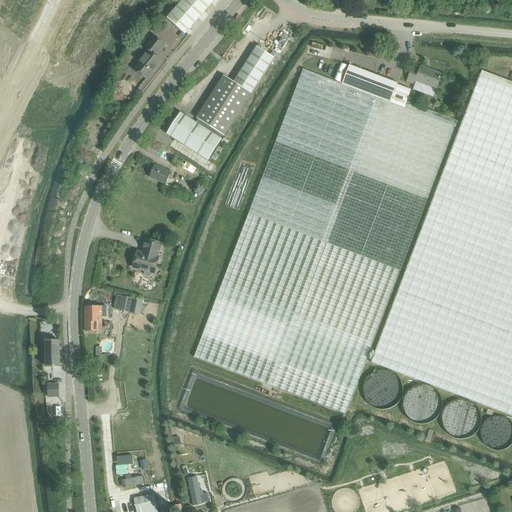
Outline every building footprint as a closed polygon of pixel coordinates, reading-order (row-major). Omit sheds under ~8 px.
[(182,0),(167,18),(185,34),(215,0),(182,0)] [(146,79),(162,59),(156,55),(164,44),(154,36),(145,47),(149,50),(134,69),(146,79)] [(197,119),(198,120),(196,123),(181,113),(167,134),(208,161),(222,140),(220,139),(222,135),(224,136),(252,93),(252,92),(274,58),(257,47),(234,82),(224,76),(197,119)] [(349,67),(342,85),(390,103),(393,96),(407,102),(411,92),(396,87),(397,84),(350,66),(349,67)] [(436,89),(442,75),(421,67),(418,72),(411,70),(407,81),(414,84),(416,81),(436,89)] [(303,70),(194,357),(346,415),(455,128),(457,121),(407,102),(393,96),(390,103),(342,85),(303,70)] [(371,363),(511,416),(511,82),(482,71),(371,363)] [(111,86),(106,94),(111,98),(117,90),(111,86)] [(150,178),(165,185),(170,187),(173,181),(168,179),(171,173),(155,165),(150,178)] [(137,252),(133,268),(145,271),(144,273),(145,275),(146,276),(148,277),(150,276),(151,275),(152,273),(154,273),(158,258),(157,258),(161,244),(146,240),(143,248),(141,253),(137,252)] [(114,309),(139,315),(142,301),(117,295),(114,309)] [(85,332),(98,332),(102,332),(102,317),(106,317),(106,311),(102,311),(102,306),(85,306),(85,332)] [(47,367),(60,367),(59,341),(46,341),(47,367)] [(362,385),(362,393),(365,400),(370,406),(378,409),(386,409),(393,406),(399,400),(401,393),(401,385),(398,378),(393,373),(386,370),(378,370),(371,373),(365,378),(362,385)] [(58,384),(48,384),(48,395),(48,398),(59,398),(58,395),(58,384)] [(421,424),(428,422),(435,417),(439,410),(440,401),(437,393),(430,387),(424,385),(417,385),(410,388),(405,392),(401,399),(401,406),(403,413),(407,419),(413,422),(421,424)] [(443,430),(448,435),(454,438),(461,439),(468,437),(474,433),(478,427),(479,418),(477,410),(471,404),(463,400),(455,400),(447,404),(442,410),(440,416),(440,423),(443,430)] [(483,442),(487,446),(494,449),(501,449),(507,446),(511,441),(511,439),(511,425),(509,421),(504,418),(499,416),(493,416),(487,419),(483,423),(480,429),(480,436),(483,442)] [(179,437),(172,439),(173,446),(180,445),(179,437)] [(197,482),(189,484),(192,500),(193,506),(209,502),(208,497),(208,494),(204,495),(202,490),(199,491),(197,482)] [(157,511),(154,494),(133,499),(136,511),(157,511)]
